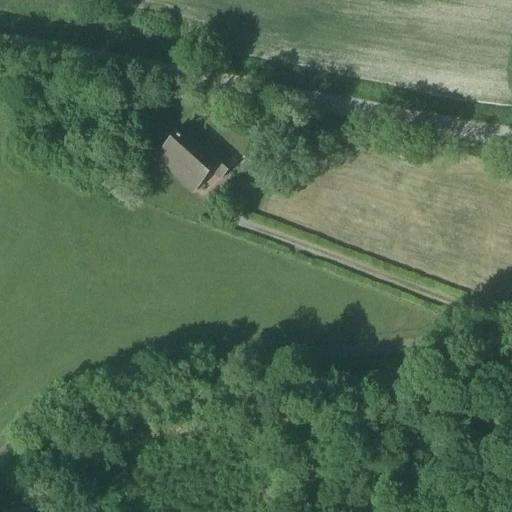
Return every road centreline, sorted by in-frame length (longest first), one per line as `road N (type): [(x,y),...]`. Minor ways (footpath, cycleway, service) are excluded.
road 1 (unclassified): [(511,305),(426,329),(114,377),(63,396),(0,447)]
road 2 (unclassified): [(0,32),(511,126)]
